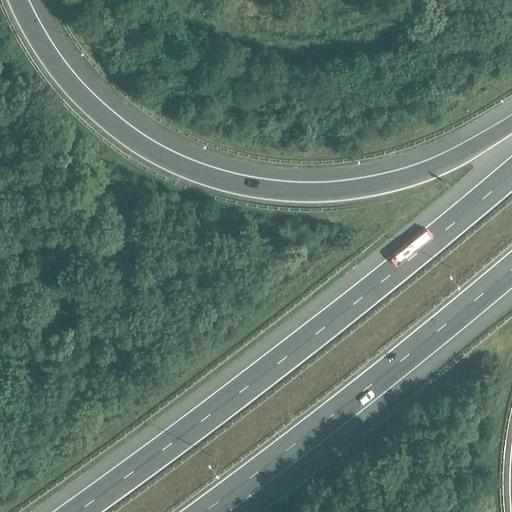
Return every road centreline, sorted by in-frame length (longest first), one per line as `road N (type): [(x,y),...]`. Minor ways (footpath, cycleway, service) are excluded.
road 1 (motorway): [(511,125),(433,169),(378,186),(310,192),(206,175),(161,153),(78,90),(24,0)]
road 2 (motorway): [(511,168),(342,316),(83,511)]
road 3 (motorway): [(207,511),(511,267)]
